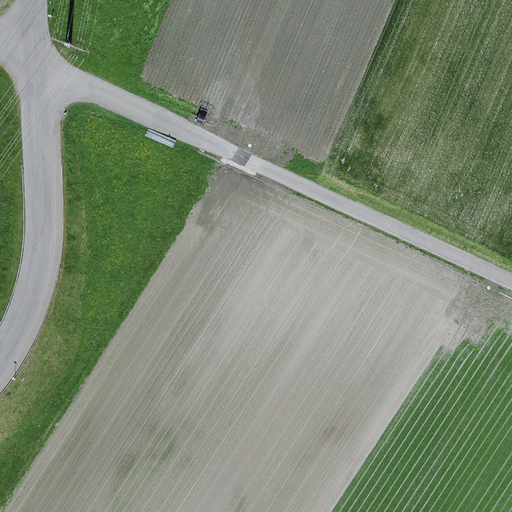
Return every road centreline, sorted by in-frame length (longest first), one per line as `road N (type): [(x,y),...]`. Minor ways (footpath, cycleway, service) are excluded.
road 1 (track): [(511,284),(33,62),(0,37)]
road 2 (unclassified): [(0,366),(34,290),(43,219),(34,0)]
